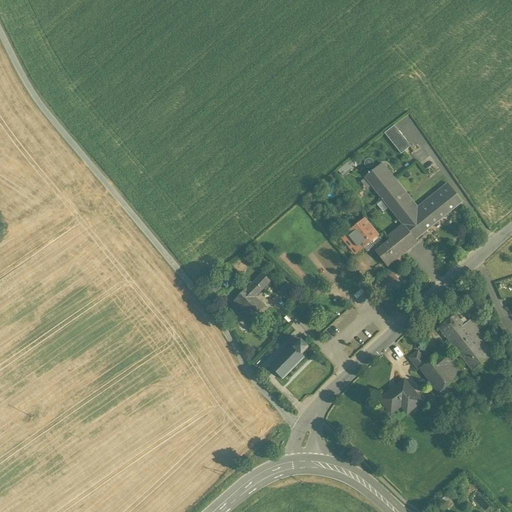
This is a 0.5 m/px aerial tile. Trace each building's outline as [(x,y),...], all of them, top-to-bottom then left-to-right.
[(411,146),(394,126),(385,134),(401,154),(411,146)] [(341,179),(351,170),(346,164),(336,172),(341,179)] [(408,197),(382,164),(365,177),(392,210),(408,197)] [(448,184),(418,209),(408,197),(392,210),(404,226),(389,238),(391,241),(402,255),(417,242),(415,239),(462,202),(448,184)] [(366,219),(344,236),(345,237),(357,252),(357,253),(370,242),(379,236),(379,235),(378,235),(366,220),(366,219)] [(379,236),(370,242),(374,247),(382,240),(379,236)] [(382,240),(374,247),(378,251),(386,245),(382,240)] [(402,255),(391,241),(386,245),(378,251),(377,252),(388,266),(402,255)] [(395,272),(380,281),(388,294),(403,286),(395,272)] [(263,274),(247,290),(246,289),(235,301),(236,301),(237,300),(248,311),(247,312),(254,319),(264,308),(255,298),(270,281),(263,274)] [(288,283),(279,293),(285,298),(294,289),(288,283)] [(361,290),(354,296),(357,300),(365,293),(361,290)] [(336,336),(360,313),(352,305),(328,328),(336,336)] [(464,326),(456,315),(439,329),(452,344),(475,326),(471,321),(464,326)] [(496,353),(475,326),(452,344),(463,358),(473,371),(496,353)] [(291,346),(270,367),(283,380),(305,357),(302,355),(308,348),(301,341),(300,342),(294,336),(288,342),(291,346)] [(452,344),(438,355),(452,374),(461,367),(461,366),(458,362),(463,358),(452,344)] [(428,363),(418,351),(409,358),(418,371),(420,369),(428,363)] [(452,374),(438,355),(428,363),(420,369),(439,393),(449,385),(456,380),(452,374)] [(461,367),(452,374),(456,380),(465,373),(461,367)] [(421,402),(404,381),(380,400),(391,414),(401,406),(407,413),(421,402)] [(449,385),(439,393),(444,400),(454,392),(449,385)] [(465,413),(480,401),(472,392),(463,400),(464,402),(459,406),(465,413)]
